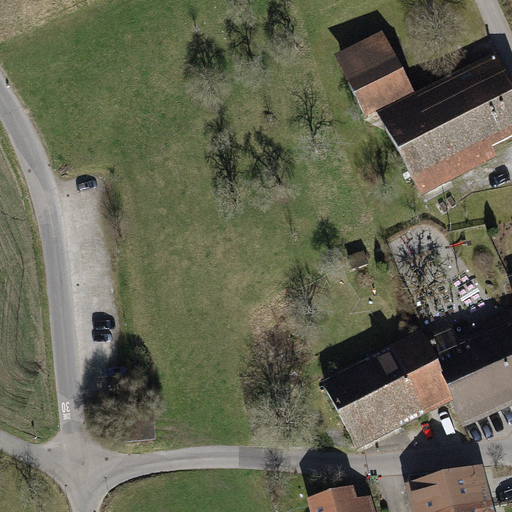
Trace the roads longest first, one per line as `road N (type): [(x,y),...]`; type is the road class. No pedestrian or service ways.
road 1 (residential): [(511,450),(386,467),(194,459),(76,480)]
road 2 (unclassified): [(76,480),(56,247),(40,177),(0,95)]
